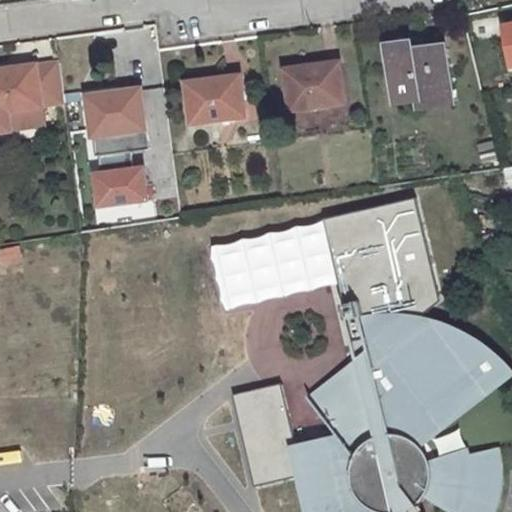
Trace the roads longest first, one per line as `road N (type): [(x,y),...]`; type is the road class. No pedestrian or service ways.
road 1 (unknown): [(245,511),(195,446),(192,416),(322,304),(405,258)]
road 2 (residential): [(0,21),(172,0)]
